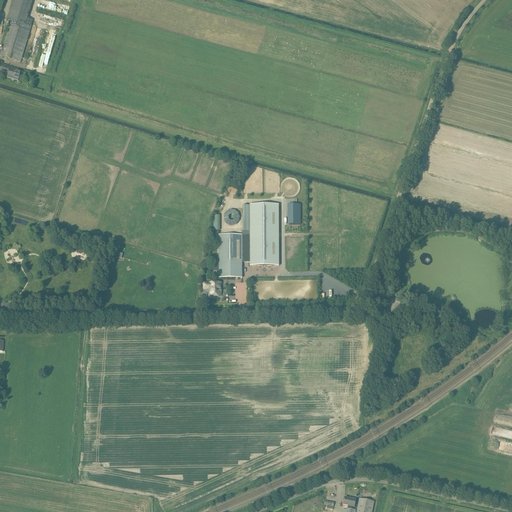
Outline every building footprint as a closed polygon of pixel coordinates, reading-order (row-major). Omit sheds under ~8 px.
[(31,27),(11,21),(0,56),(20,62),(31,27)] [(41,60),(49,62),(58,32),(54,31),(52,37),(47,36),(43,48),(45,48),(41,60)] [(2,64),(0,70),(0,71),(7,73),(6,78),(18,82),(21,71),(9,67),(9,66),(2,64)] [(300,204),(289,205),(289,225),(300,225),(300,204)] [(219,235),(219,278),(242,278),(242,270),(242,262),(250,262),(250,266),(279,266),(279,205),(250,205),(250,206),(243,206),(243,232),(242,232),(242,235),(219,235)] [(226,209),(223,223),(237,226),(240,212),(226,209)] [(219,285),(219,283),(210,283),(210,289),(210,297),(219,297),(219,290),(221,290),(221,285),(219,285)] [(356,500),(345,498),(343,505),(348,506),(347,509),(346,511),(371,511),(374,502),(359,499),(358,508),(354,507),(356,500)] [(334,502),(325,500),(324,505),(327,506),(327,508),(333,510),(334,502)]
